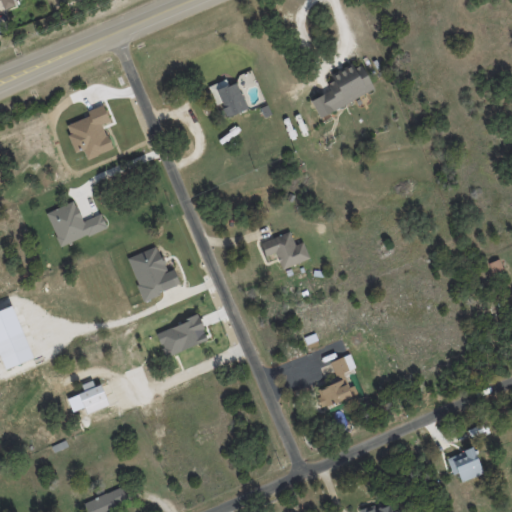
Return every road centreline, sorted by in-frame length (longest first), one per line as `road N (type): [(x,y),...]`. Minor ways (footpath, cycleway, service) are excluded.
road 1 (residential): [(114,34),(302,473)]
road 2 (residential): [(209,511),(511,381)]
road 3 (secondary): [(0,83),(190,0)]
